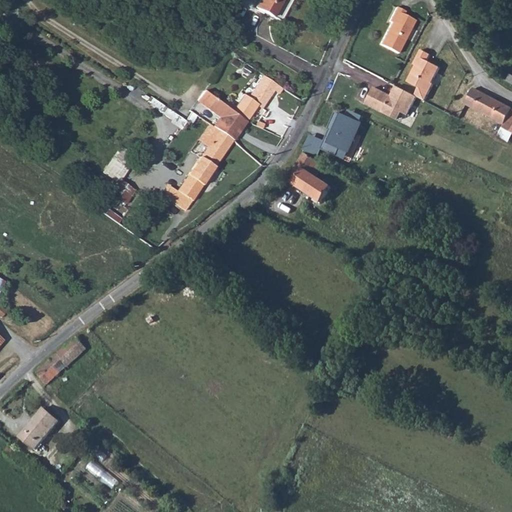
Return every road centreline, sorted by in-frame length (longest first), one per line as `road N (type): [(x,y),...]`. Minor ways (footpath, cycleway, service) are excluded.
road 1 (unclassified): [(357,0),(306,117),(272,167),(0,391)]
road 2 (track): [(246,193),(373,260),(247,511)]
road 3 (track): [(33,0),(187,109)]
road 4 (unclassified): [(434,0),(478,70),(511,96)]
